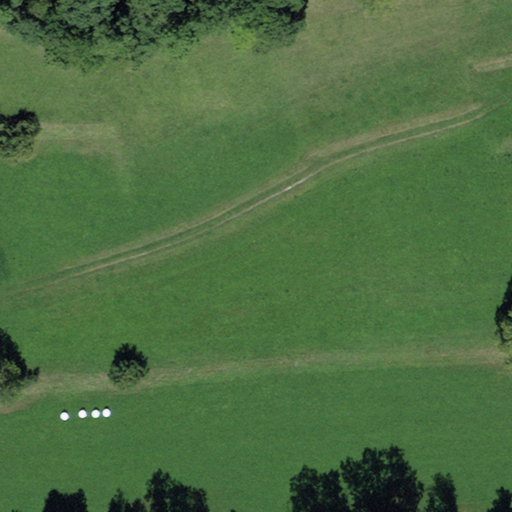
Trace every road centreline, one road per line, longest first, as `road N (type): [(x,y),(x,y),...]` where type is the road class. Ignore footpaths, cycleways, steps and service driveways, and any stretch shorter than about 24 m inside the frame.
road 1 (track): [(511,98),(435,133),(366,149),(197,235),(0,299)]
road 2 (track): [(0,360),(45,369),(511,341)]
